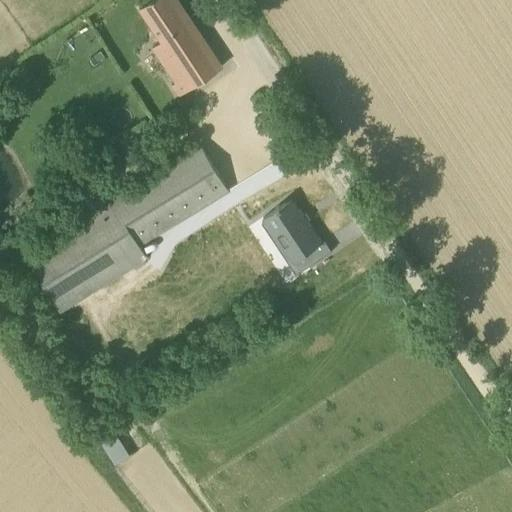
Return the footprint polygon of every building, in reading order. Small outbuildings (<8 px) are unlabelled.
[(179,96),(220,68),(174,0),(150,0),(140,7),(163,41),(153,47),(166,67),(162,70),(179,96)] [(259,181),(286,165),(251,108),(224,125),(259,181)] [(229,190),(202,146),(114,199),(93,212),(25,253),(60,311),(147,258),(139,244),(229,190)] [(82,194),(93,212),(114,199),(103,182),(82,194)] [(263,217),(265,220),(266,222),(289,256),(297,250),(301,256),(303,255),(305,259),(304,260),(308,266),(317,260),(310,250),(322,242),(307,220),(311,218),(307,212),(303,214),(293,198),(281,206),(280,204),(275,207),(276,209),(263,217)]
